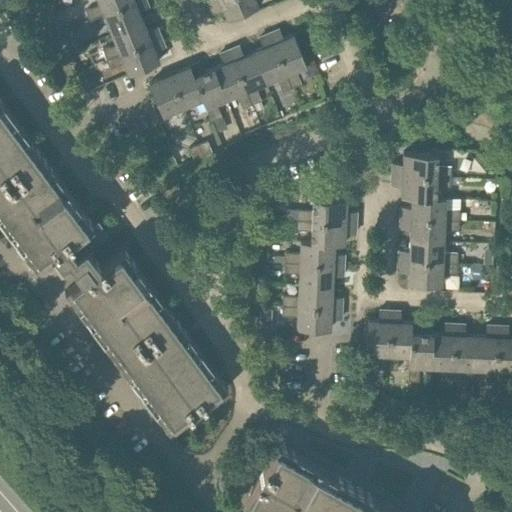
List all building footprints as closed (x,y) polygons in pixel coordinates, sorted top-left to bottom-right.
[(112,34),(142,21),(139,12),(148,8),(145,0),(138,0),(89,20),(77,25),(79,31),(82,30),(83,29),(86,29),(88,29),(90,29),(92,30),(93,30),(108,24),(112,34)] [(89,20),(138,0),(97,0),(100,4),(85,10),(89,20)] [(215,0),(209,3),(213,14),(223,10),(227,20),(259,7),(255,0),(215,0)] [(105,59),(160,37),(156,28),(147,32),(142,21),(112,34),(116,45),(102,51),(105,59)] [(280,30),(269,34),(291,89),(301,85),(295,71),(306,66),(294,35),(284,40),(280,30)] [(291,89),(269,34),(259,38),(263,48),(253,52),(266,83),(276,78),(282,92),(291,89)] [(164,48),(160,37),(105,59),(110,70),(124,64),(128,74),(159,62),(155,52),(164,48)] [(266,83),(253,52),(244,56),(240,46),(229,50),(252,105),(261,101),(255,87),(266,83)] [(252,105),(229,50),(220,54),(224,64),(213,68),(226,99),(236,95),(242,109),(252,105)] [(226,99),(213,68),(204,72),(200,62),(189,67),(202,99),(211,121),(221,117),(215,103),(226,99)] [(202,99),(189,67),(170,75),(183,107),(202,99)] [(183,107),(170,75),(149,83),(162,116),(183,107)] [(0,100),(0,222),(35,269),(50,257),(59,269),(67,262),(80,280),(64,292),(169,432),(227,388),(123,248),(99,266),(77,237),(93,226),(0,100)] [(228,128),(223,117),(212,121),(217,133),(228,128)] [(212,153),(210,148),(207,141),(198,145),(203,157),(212,153)] [(194,161),(203,157),(198,145),(189,149),(194,161)] [(392,163),(392,174),(451,177),(451,167),(436,166),(437,154),(403,152),(403,163),(392,163)] [(451,177),(392,174),(391,185),(402,185),(401,196),(411,197),(435,198),(435,197),(436,186),(450,186),(451,177)] [(297,210),(296,219),(355,222),(356,211),(346,211),(347,199),(313,197),(313,210),(297,210)] [(435,198),(411,197),(410,207),(401,206),(400,218),(459,220),(460,209),(445,209),(445,197),(435,197),(435,198)] [(286,219),(296,219),(297,210),(287,209),(286,219)] [(459,220),(400,218),(400,229),(409,230),(409,239),(443,241),(444,230),(459,230),(459,220)] [(355,222),(296,219),(296,230),(311,231),(311,241),(334,243),(345,243),(345,233),(355,233),(355,222)] [(443,241),(409,239),(408,250),(399,250),(398,260),(457,263),(458,253),(443,252),(443,241)] [(334,243),(311,241),(300,241),(299,253),(285,252),(284,256),(284,262),(344,265),(344,254),(333,253),(334,243)] [(468,263),(468,255),(459,254),(458,263),(468,263)] [(457,263),(398,260),(398,272),(408,272),(407,283),(441,285),(441,273),(457,274),(457,263)] [(344,265),(284,262),(284,272),(298,273),(298,284),(332,286),(332,275),(343,276),(344,265)] [(332,286),(298,284),(297,296),(283,295),(282,305),(341,307),(342,297),(331,297),(332,286)] [(259,307),(260,292),(249,292),(249,307),(259,307)] [(341,307),(282,305),(282,316),(296,317),(296,328),(330,330),(330,319),(341,319),(341,307)] [(377,368),(388,369),(390,311),(379,310),(378,321),(367,320),(366,353),(377,353),(377,368)] [(390,311),(388,369),(398,369),(398,354),(408,355),(410,355),(411,322),(400,321),(401,311),(390,311)] [(271,321),(259,320),(259,331),(271,331),(271,321)] [(410,355),(408,355),(407,381),(418,382),(419,366),(431,367),(432,333),(422,332),(422,322),(411,322),(410,355)] [(432,333),(431,367),(441,367),(440,383),(451,383),(454,323),(444,323),(444,333),(432,333)] [(454,323),(451,383),(461,384),(462,368),(473,369),(475,335),(465,334),(465,324),(454,323)] [(475,335),(473,369),(485,369),(484,385),(494,385),(497,325),(486,325),(486,335),(475,335)] [(497,325),(494,385),(505,386),(505,370),(511,370),(511,335),(508,336),(508,326),(497,325)] [(511,414),(511,402),(503,403),(503,415),(511,414)] [(401,511),(278,443),(243,507),(250,511),(401,511)]
